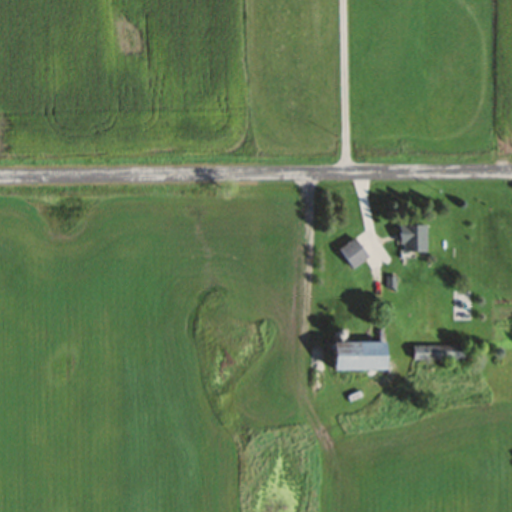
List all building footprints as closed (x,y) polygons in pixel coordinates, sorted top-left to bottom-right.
[(425,251),(425,225),(399,225),(399,251),(425,251)] [(438,226),(438,244),(447,244),(447,226),(438,226)] [(350,268),(367,259),(355,237),(338,247),(350,268)] [(384,342),(332,342),(332,369),(384,369),(384,342)] [(463,358),(463,344),(413,344),(413,358),(463,358)]
